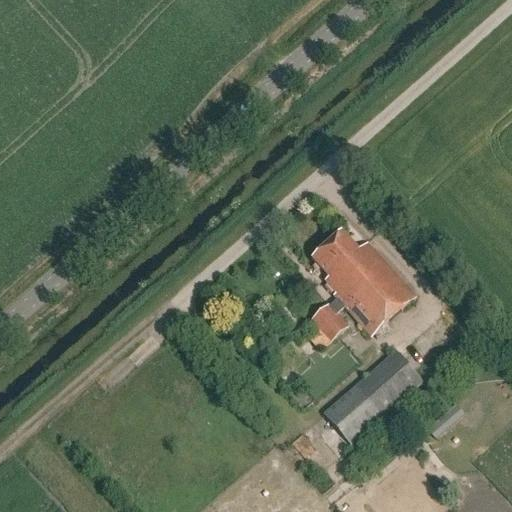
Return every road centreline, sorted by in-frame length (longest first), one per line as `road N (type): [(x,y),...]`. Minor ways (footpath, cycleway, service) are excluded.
road 1 (tertiary): [(0,329),(368,0)]
road 2 (unclassified): [(189,292),(511,3)]
